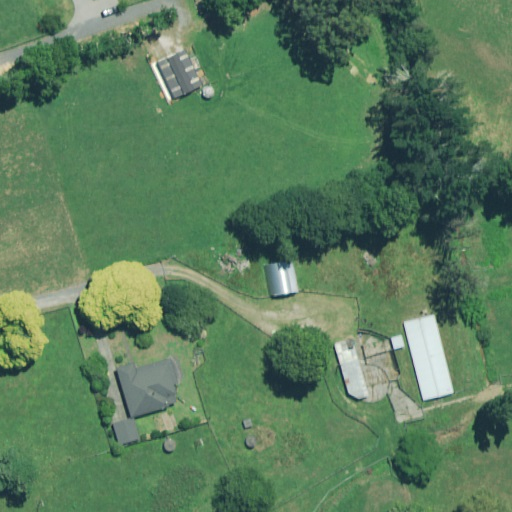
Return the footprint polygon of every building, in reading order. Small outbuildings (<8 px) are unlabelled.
[(203,87),(178,32),(150,45),(174,100),(203,87)] [(301,292),(297,261),(272,264),(276,296),(301,292)] [(454,394),(436,316),(406,323),(425,401),(454,394)] [(406,347),(403,336),(391,339),(394,350),(406,347)] [(349,394),(359,400),(369,397),(354,338),(335,343),(349,394)] [(177,391),(168,360),(133,369),(132,365),(118,369),(131,419),(176,406),(172,393),(177,391)] [(135,419),(114,425),(120,445),(140,440),(135,419)]
